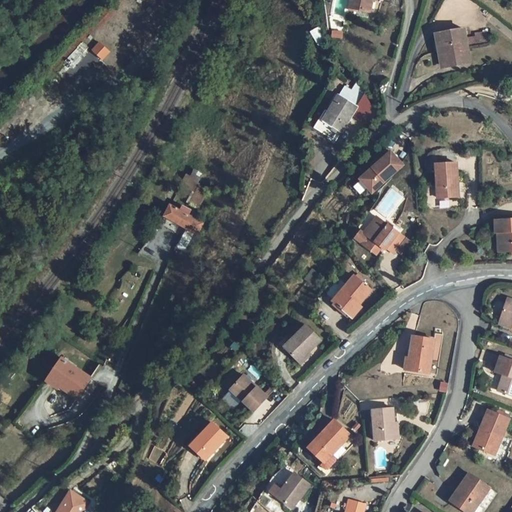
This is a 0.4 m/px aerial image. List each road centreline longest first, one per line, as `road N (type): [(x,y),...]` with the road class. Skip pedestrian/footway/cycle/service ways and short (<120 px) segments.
road 1 (unclassified): [(511,136),(484,110),(451,100),(388,124),(306,210),(228,312),(78,466),(22,511)]
road 2 (unclassified): [(434,288),(374,327),(271,427),(203,511)]
road 3 (residential): [(469,279),(451,416),(395,511)]
road 4 (residential): [(184,0),(145,54),(0,158)]
